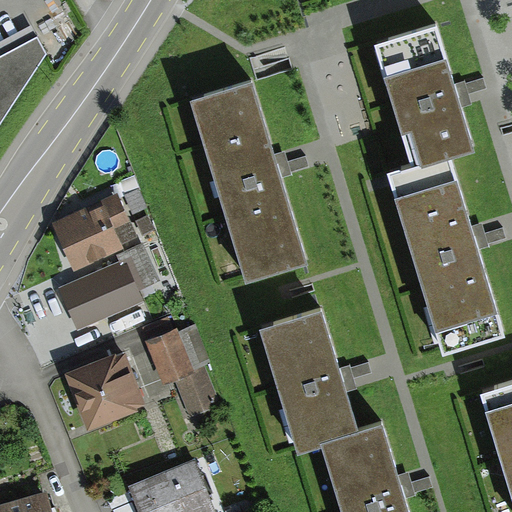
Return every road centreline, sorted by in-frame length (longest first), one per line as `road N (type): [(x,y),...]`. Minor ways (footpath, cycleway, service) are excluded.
road 1 (secondary): [(150,0),(0,226)]
road 2 (residential): [(83,511),(0,329)]
